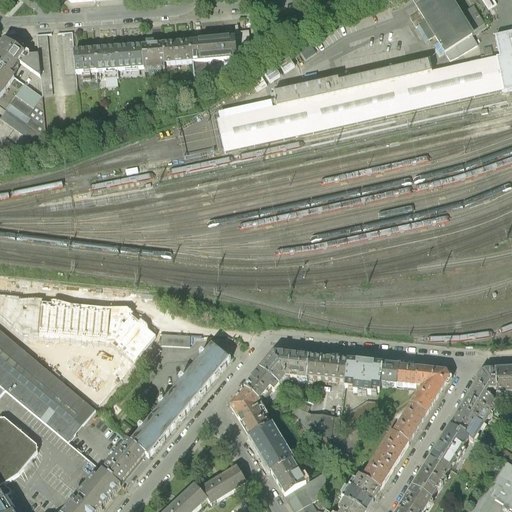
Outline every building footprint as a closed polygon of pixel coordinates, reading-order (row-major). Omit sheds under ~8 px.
[(485,27),(473,9),(466,14),(457,0),(431,0),(415,10),(423,23),(418,27),(428,43),(433,40),(445,57),(474,38),(472,36),(485,27)] [(481,0),(486,10),(495,6),(492,0),(481,0)] [(233,31),(234,37),(236,56),(250,55),(248,29),(243,30),(233,31)] [(73,32),(62,33),(66,73),(76,73),(74,51),(73,32)] [(48,34),(37,35),(38,54),(41,76),(43,96),(54,95),(48,34)] [(511,34),(494,39),(499,59),(501,69),(503,82),(506,91),(511,89),(511,34)] [(236,61),(236,56),(234,37),(196,40),(190,41),(192,60),(195,94),(206,88),(204,66),(203,64),(201,63),(199,63),(199,60),(223,58),(223,62),(236,61)] [(3,38),(0,42),(0,64),(8,70),(13,61),(18,60),(41,76),(38,54),(23,52),(22,51),(20,48),(22,45),(15,42),(11,42),(3,38)] [(146,44),(141,44),(143,66),(143,69),(148,69),(150,71),(153,71),(155,68),(165,67),(165,64),(162,43),(155,43),(154,40),(151,41),(146,41),(146,44)] [(177,41),(162,43),(165,64),(192,60),(190,41),(177,41)] [(129,45),(116,46),(118,69),(143,66),(141,44),(129,45)] [(105,47),(94,49),(96,71),(118,69),(116,46),(105,47)] [(87,50),(74,51),(76,73),(96,71),(94,49),(87,50)] [(501,69),(499,59),(432,74),(429,62),(423,64),(343,81),(343,78),(300,87),(273,93),(276,108),(217,121),(219,131),(222,144),(224,154),(506,91),(503,82),(501,69)] [(285,72),(294,66),(290,59),(281,65),(285,72)] [(0,90),(12,73),(8,70),(0,64),(0,90)] [(43,96),(24,84),(11,104),(45,128),(43,96)] [(7,109),(0,119),(33,143),(40,132),(7,109)] [(7,138),(0,147),(0,148),(21,163),(27,153),(7,138)] [(0,299),(0,322),(27,342),(106,349),(109,345),(112,316),(112,309),(61,304),(61,300),(37,298),(37,303),(0,299)] [(126,319),(112,316),(109,345),(133,361),(154,337),(147,333),(147,326),(141,322),(139,324),(132,318),(128,323),(126,319)] [(0,388),(5,393),(69,445),(81,432),(96,413),(0,333),(0,388)] [(191,336),(162,335),(161,347),(191,348),(191,336)] [(152,345),(134,367),(143,374),(161,352),(152,345)] [(203,358),(192,371),(209,385),(229,361),(212,347),(203,358)] [(285,358),(278,357),(265,375),(279,386),(282,389),(289,382),(311,384),(312,361),(285,358)] [(351,365),(312,361),(311,384),(349,386),(351,365)] [(384,388),(385,369),(355,366),(351,365),(349,386),(349,392),(356,392),(356,396),(374,398),(374,394),(384,395),(384,388)] [(400,388),(402,371),(399,371),(385,369),(384,388),(400,388)] [(183,382),(172,395),(189,410),(209,385),(192,371),(183,382)] [(419,391),(420,373),(405,371),(402,371),(400,388),(419,391)] [(511,371),(495,372),(496,393),(496,396),(511,394),(511,371)] [(489,393),(496,393),(495,372),(492,372),(484,373),(477,385),(489,393)] [(436,375),(420,373),(419,391),(426,391),(448,390),(453,381),(451,376),(436,375)] [(279,386),(265,375),(249,394),(264,406),(279,386)] [(489,393),(477,385),(469,397),(467,401),(491,416),(496,404),(490,400),(493,396),(489,393)] [(426,391),(414,408),(430,419),(435,411),(448,390),(426,391)] [(264,406),(249,394),(235,411),(246,431),(254,444),(273,431),(260,411),(264,406)] [(162,407),(152,420),(169,434),(189,410),(172,395),(162,407)] [(491,416),(467,401),(461,410),(460,412),(484,426),(491,416)] [(295,409),(292,415),(311,441),(328,442),(377,412),(378,403),(367,403),(342,420),(308,417),(295,409)] [(413,408),(395,436),(412,448),(421,433),(430,419),(414,408),(413,408)] [(484,426),(460,412),(459,415),(450,429),(469,441),(473,444),(484,426)] [(149,458),(169,434),(152,420),(142,432),(131,444),(145,455),(149,458)] [(98,480),(92,479),(64,511),(13,511),(12,510),(8,502),(12,499),(10,492),(5,486),(21,476),(37,456),(37,452),(36,448),(6,422),(0,422),(0,511),(101,511),(120,487),(103,473),(98,480)] [(469,441),(450,429),(440,445),(431,459),(450,471),(469,441)] [(295,466),(273,431),(254,444),(264,461),(275,479),(295,466)] [(395,436),(365,483),(384,495),(399,470),(412,448),(395,436)] [(106,469),(103,473),(120,487),(123,484),(145,455),(131,444),(128,441),(106,469)] [(328,442),(311,441),(324,458),(344,469),(350,460),(332,449),(327,447),(328,442)] [(450,471),(431,459),(421,475),(413,489),(432,501),(450,471)] [(511,467),(506,464),(487,495),(494,501),(511,511),(511,467)] [(295,466),(275,479),(282,490),(289,502),(309,488),(295,466)] [(199,493),(208,503),(211,507),(247,485),(237,470),(199,493)] [(309,488),(289,502),(294,511),(316,511),(315,507),(323,503),(330,493),(329,477),(309,488)] [(359,479),(352,490),(376,506),(378,504),(384,495),(365,483),(359,479)] [(198,511),(208,503),(199,493),(195,489),(178,505),(170,511),(198,511)] [(424,511),(432,501),(413,489),(404,504),(398,511),(424,511)] [(352,490),(345,502),(349,505),(360,511),(372,511),(375,508),(376,506),(352,490)] [(487,511),(494,501),(487,495),(484,493),(472,511),(487,511)]
